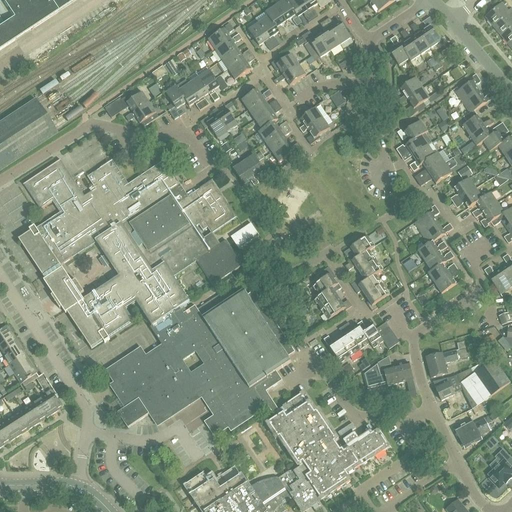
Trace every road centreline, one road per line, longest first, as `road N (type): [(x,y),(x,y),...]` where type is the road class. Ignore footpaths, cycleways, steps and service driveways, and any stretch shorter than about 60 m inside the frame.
road 1 (residential): [(78,487),(89,418),(84,401),(0,272)]
road 2 (residential): [(0,182),(94,124),(185,136),(208,164)]
road 3 (residential): [(413,338),(470,299),(482,281),(472,262),(480,250)]
road 4 (residential): [(398,426),(373,413),(358,419),(321,370),(307,369)]
